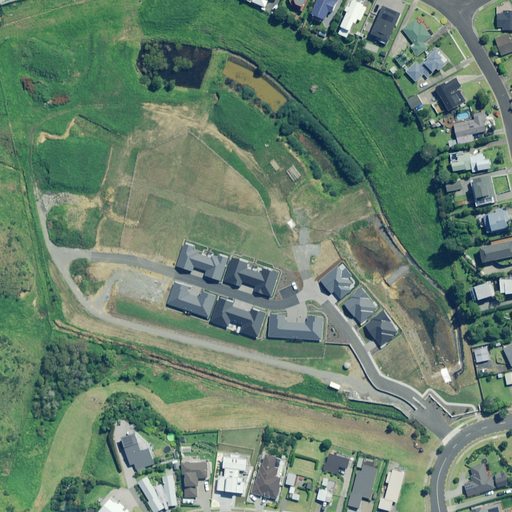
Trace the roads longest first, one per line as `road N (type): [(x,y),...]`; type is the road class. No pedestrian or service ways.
road 1 (residential): [(511,421),(453,445),(436,480),(439,511)]
road 2 (residential): [(511,134),(500,92),(457,14)]
